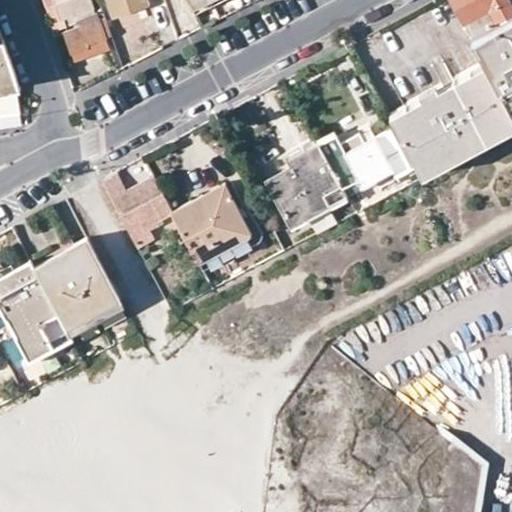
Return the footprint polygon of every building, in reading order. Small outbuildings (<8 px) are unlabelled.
[(43,0),(54,30),(65,25),(56,0),(43,0)] [(56,0),(65,25),(77,20),(79,27),(64,32),(69,47),(72,52),(86,47),(86,45),(105,38),(96,12),(93,13),(88,0),(56,0)] [(107,0),(113,14),(146,2),(145,0),(107,0)] [(185,0),(190,10),(209,0),(185,0)] [(511,0),(448,0),(470,37),(511,14),(511,0)] [(511,14),(470,37),(483,63),(511,117),(511,14)] [(0,81),(0,89),(17,87),(0,35),(0,59),(7,80),(0,81)] [(86,47),(90,55),(110,48),(105,38),(86,45),(86,47)] [(388,114),(420,175),(511,125),(511,117),(483,63),(436,89),(419,98),(388,114)] [(416,92),(419,98),(436,89),(433,83),(416,92)] [(319,146),(342,191),(387,160),(391,168),(406,161),(387,124),(341,151),(334,138),(319,146)] [(317,142),(319,146),(334,138),(331,133),(316,140),(317,142)] [(266,179),(291,224),(344,195),(342,191),(319,146),(317,142),(288,158),(292,165),(266,179)] [(342,191),(344,195),(391,168),(387,160),(342,191)] [(101,177),(119,215),(159,193),(149,175),(124,188),(113,171),(101,177)] [(227,195),(221,184),(199,196),(169,212),(195,260),(243,234),(244,232),(245,230),(245,227),(234,206),(227,195)] [(119,215),(136,246),(153,238),(148,229),(145,223),(154,218),(168,211),(159,193),(119,215)] [(157,224),(154,218),(145,223),(148,229),(157,224)] [(55,308),(65,326),(118,299),(84,235),(32,264),(55,308)] [(0,312),(2,312),(0,308),(0,274),(29,259),(26,253),(0,267),(0,312)] [(0,308),(2,312),(28,357),(50,345),(39,324),(44,321),(41,316),(55,308),(32,264),(29,259),(0,274),(0,308)] [(118,299),(65,326),(69,332),(121,306),(118,299)] [(15,341),(5,346),(16,369),(26,364),(15,341)] [(477,511),(485,465),(447,436),(415,511),(477,511)]
